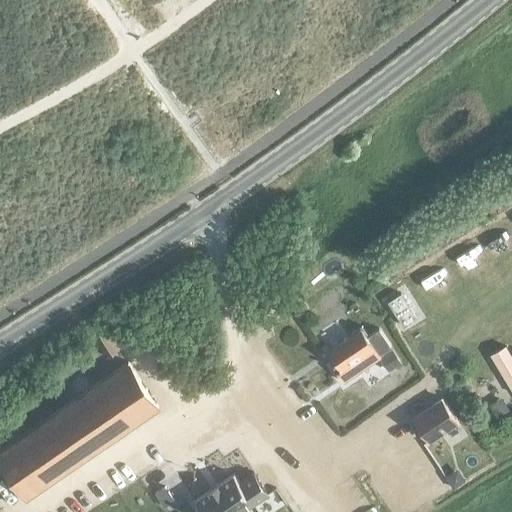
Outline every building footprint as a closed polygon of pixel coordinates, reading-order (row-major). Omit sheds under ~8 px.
[(401,300),(391,307),(405,327),(415,320),(401,300)] [(343,381),(381,355),(361,326),(328,349),(339,365),(334,368),(343,381)] [(107,356),(119,348),(105,328),(93,336),(107,356)] [(0,457),(26,496),(158,406),(128,361),(0,448),(0,457)] [(442,397),(413,417),(428,439),(457,420),(442,397)] [(190,488),(241,453),(220,423),(181,449),(176,442),(164,450),(190,488)] [(239,468),(195,498),(204,511),(234,511),(272,486),(259,467),(245,476),(239,468)] [(174,500),(164,487),(154,494),(164,507),(174,500)]
